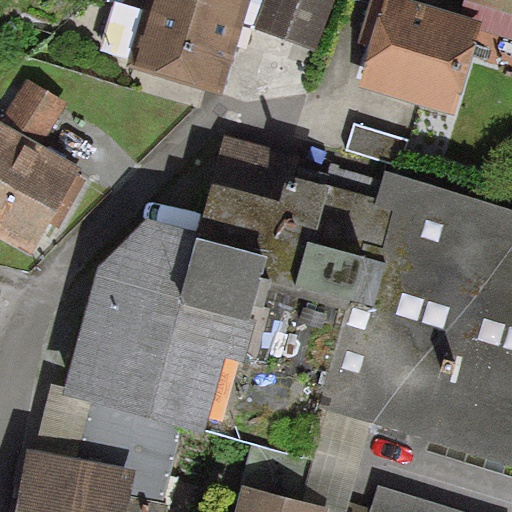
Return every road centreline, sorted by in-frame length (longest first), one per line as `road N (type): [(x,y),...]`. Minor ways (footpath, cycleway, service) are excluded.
road 1 (residential): [(0,469),(37,290),(281,48)]
road 2 (unknown): [(511,492),(367,439)]
